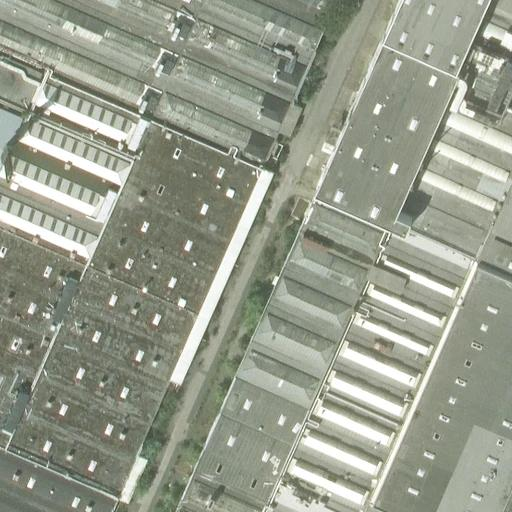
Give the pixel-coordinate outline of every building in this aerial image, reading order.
[(0,0),(0,222),(87,260),(200,0),(0,0)] [(331,0),(200,0),(87,260),(197,308),(261,162),(266,150),(289,97),(331,0)] [(398,0),(386,29),(461,63),(489,0),(398,0)] [(393,217),(392,219),(511,271),(511,0),(489,0),(461,63),(393,217)] [(393,217),(461,63),(386,29),(332,151),(317,184),(393,217)] [(266,150),(276,155),(287,130),(299,101),(289,97),(266,150)] [(266,150),(261,162),(271,166),(276,155),(266,150)] [(252,212),(271,166),(261,162),(197,308),(168,374),(178,379),(252,212)] [(196,463),(174,511),(511,511),(511,271),(392,219),(317,186),(297,233),(212,426),(196,463)] [(107,511),(115,495),(135,450),(168,374),(197,308),(87,260),(0,222),(0,511),(107,511)] [(145,455),(135,450),(115,495),(126,499),(145,455)]
